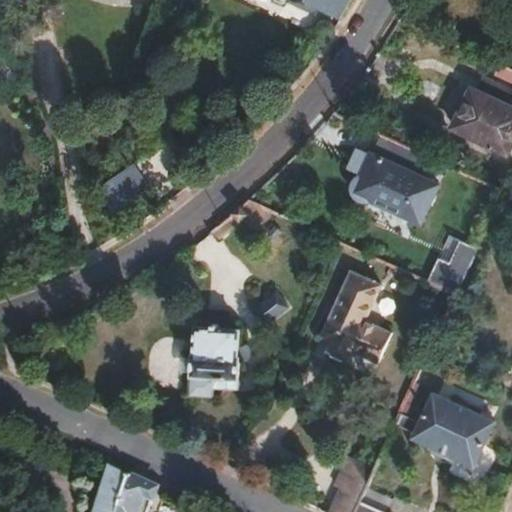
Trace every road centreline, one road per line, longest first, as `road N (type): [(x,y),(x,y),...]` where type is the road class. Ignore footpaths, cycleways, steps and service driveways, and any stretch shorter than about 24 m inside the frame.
road 1 (residential): [(385,0),(301,129),(239,190),(139,260),(0,315)]
road 2 (residential): [(269,511),(0,388)]
